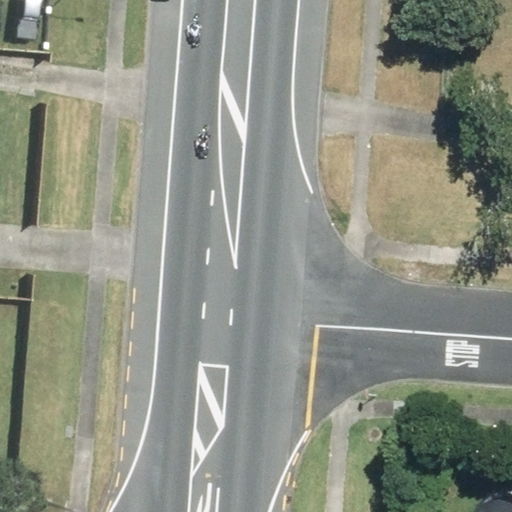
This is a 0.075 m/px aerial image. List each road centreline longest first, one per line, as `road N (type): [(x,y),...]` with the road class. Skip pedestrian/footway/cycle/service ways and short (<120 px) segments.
road 1 (primary): [(218,319),(232,0)]
road 2 (residential): [(218,319),(511,336)]
road 3 (primary): [(190,511),(212,417),(218,319)]
